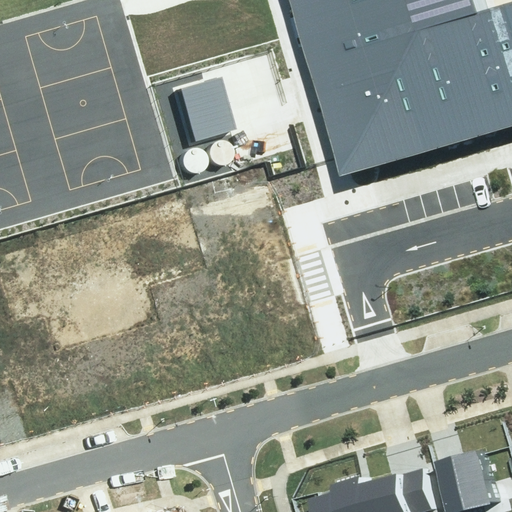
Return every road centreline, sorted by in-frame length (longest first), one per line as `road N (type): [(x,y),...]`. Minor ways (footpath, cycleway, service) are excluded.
road 1 (residential): [(217,428),(511,344)]
road 2 (residential): [(0,489),(217,428)]
